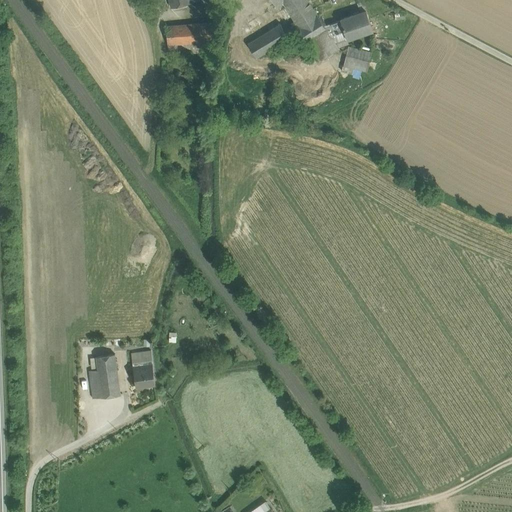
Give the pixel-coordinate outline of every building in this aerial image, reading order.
[(271,0),(277,8),(284,4),(294,21),(291,23),(293,25),(284,30),(280,23),(248,43),(256,58),(300,31),(319,61),(339,48),(335,42),(334,41),(324,25),(307,0),(271,0)] [(366,10),(340,19),(341,20),(324,25),(334,41),(335,42),(347,38),(347,39),(373,30),(366,10)] [(213,22),(166,26),(167,45),(200,42),(215,41),(213,22)] [(200,42),(167,45),(168,55),(201,52),(200,42)] [(372,52),(348,46),(343,65),(367,71),(372,52)] [(151,350),(131,353),(132,363),(152,360),(151,350)] [(115,354),(96,356),(98,370),(101,397),(120,394),(115,354)] [(152,360),(132,363),(136,387),(136,386),(146,385),(146,386),(147,386),(146,384),(154,383),(155,385),(152,360)] [(98,370),(89,371),(92,398),(101,397),(98,370)] [(249,511),(266,511),(271,509),(266,501),(249,511)]
